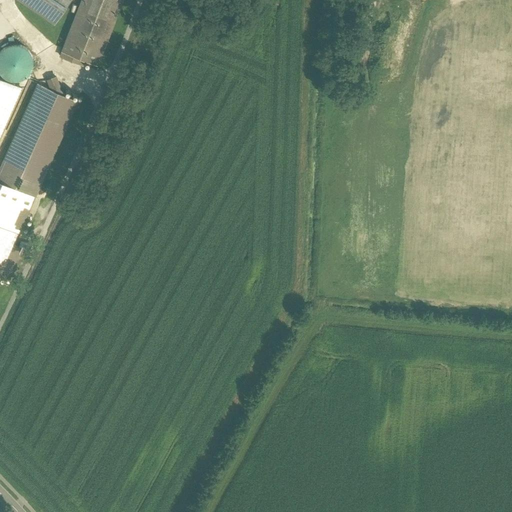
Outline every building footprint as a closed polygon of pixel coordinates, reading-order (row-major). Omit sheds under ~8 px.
[(66,0),(14,0),(50,25),(66,0)] [(95,67),(121,0),(77,0),(57,52),(95,67)] [(16,81),(22,80),(27,76),(31,71),(33,65),(33,59),(31,53),(26,48),(22,46),(17,44),(12,44),(8,45),(3,48),(0,51),(0,73),(0,74),(5,78),(10,80),(16,81)] [(48,80),(51,90),(63,95),(56,77),(48,80)] [(0,136),(21,88),(0,78),(0,136)] [(51,90),(38,84),(0,170),(0,272),(5,261),(13,265),(20,248),(12,244),(76,101),(63,95),(51,90)]
